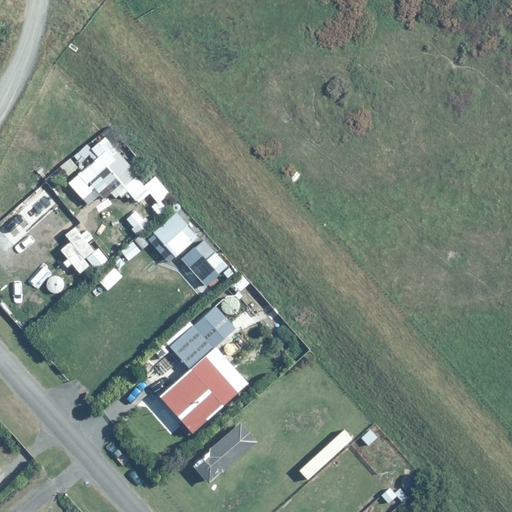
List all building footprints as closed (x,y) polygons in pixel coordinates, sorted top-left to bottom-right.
[(117,162),(105,149),(67,182),(83,200),(95,190),(103,199),(115,189),(107,180),(114,173),(110,168),(117,162)] [(150,188),(136,173),(122,186),(136,201),(150,188)] [(175,213),(159,229),(169,240),(185,224),(175,213)] [(205,236),(181,256),(207,286),(231,266),(205,236)] [(132,237),(119,249),(128,259),(142,247),(132,237)] [(187,367),(206,353),(234,328),(211,303),(166,344),(187,367)] [(206,353),(187,367),(154,396),(188,434),(238,388),(206,353)] [(0,496),(9,489),(0,478),(0,496)]
